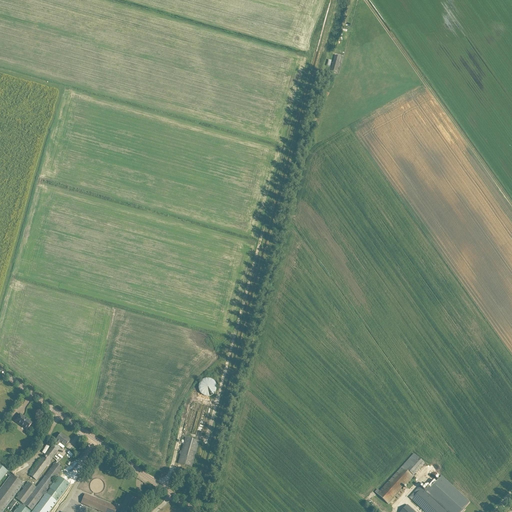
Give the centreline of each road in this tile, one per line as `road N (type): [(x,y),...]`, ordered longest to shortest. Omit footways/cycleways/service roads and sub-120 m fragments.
road 1 (unknown): [(352,0),(319,57),(195,511)]
road 2 (unclassified): [(196,511),(0,370)]
